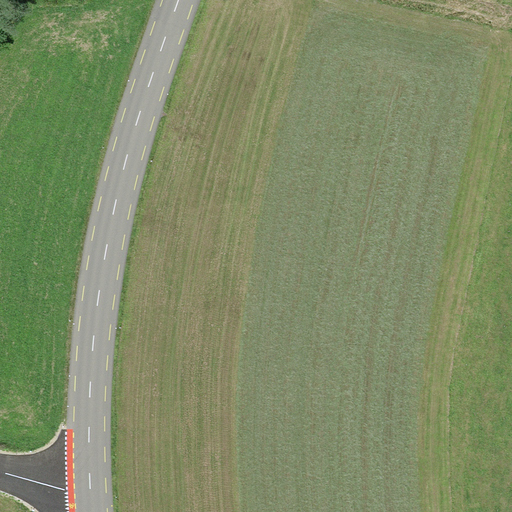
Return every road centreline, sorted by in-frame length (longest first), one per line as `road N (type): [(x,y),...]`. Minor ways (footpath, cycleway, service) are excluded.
road 1 (tertiary): [(90,496),(90,391),(105,255),(178,0)]
road 2 (track): [(319,0),(511,42)]
